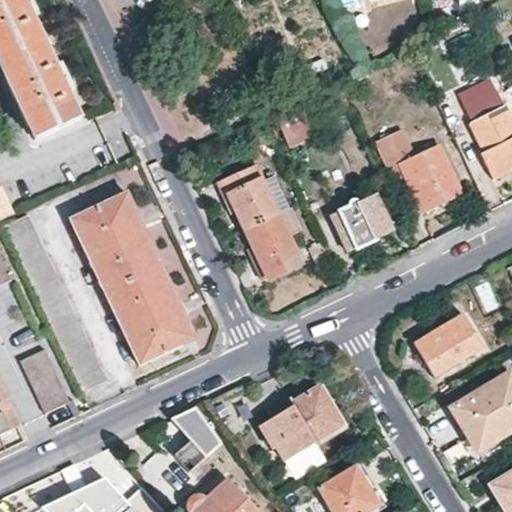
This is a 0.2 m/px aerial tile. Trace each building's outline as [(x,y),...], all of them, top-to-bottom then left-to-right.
[(34,10),(28,0),(0,0),(0,64),(17,101),(36,139),(60,128),(81,118),(66,88),(70,86),(64,74),(60,75),(31,12),(34,10)] [(330,97),(326,99),(333,120),(355,110),(346,88),(336,93),(330,97)] [(511,119),(498,91),(466,107),(473,121),(470,122),(487,157),(484,160),(493,180),(510,171),(511,170),(511,119)] [(290,146),(316,134),(303,111),(279,123),(290,146)] [(267,123),(265,117),(247,126),(257,146),(274,138),(267,123)] [(438,146),(418,156),(405,129),(378,142),(390,168),(400,163),(423,213),(443,204),(461,195),(438,146)] [(278,215),(262,183),(254,165),(218,182),(222,192),(225,199),(230,197),(237,212),(245,230),(278,215)] [(262,183),(278,215),(288,210),(273,178),(262,183)] [(0,221),(14,215),(1,187),(0,187),(0,221)] [(182,308),(140,219),(127,193),(71,220),(119,319),(141,366),(197,339),(182,308)] [(393,229),(377,195),(333,216),(346,245),(348,250),(356,246),(358,249),(366,245),(365,242),(393,229)] [(231,215),(237,212),(230,197),(225,199),(231,215)] [(288,210),(278,215),(288,237),(300,232),(289,209),(288,210)] [(107,382),(77,319),(28,215),(3,227),(83,393),(107,382)] [(288,237),(278,215),(245,230),(253,246),(262,263),(256,265),(259,272),(264,281),(301,264),(296,255),(288,237)] [(249,249),(256,265),(262,263),(253,246),(249,249)] [(0,286),(12,281),(0,255),(0,286)] [(483,346),(464,315),(414,345),(426,364),(433,377),(483,346)] [(68,403),(44,351),(19,362),(43,414),(66,404),(68,403)] [(479,453),(511,432),(511,373),(511,372),(452,409),(470,438),(479,453)] [(292,403),(316,443),(344,426),(326,397),(319,386),(292,403)] [(292,403),(290,399),(278,406),(277,407),(282,414),(271,420),(260,427),(274,449),(276,448),(286,461),(316,443),(292,403)] [(267,412),(271,420),(282,414),(277,407),(272,410),(267,412)] [(194,408),(175,417),(192,440),(174,453),(188,471),(223,446),(194,408)] [(0,453),(4,452),(0,443),(0,435),(9,432),(0,413),(0,412),(0,453)] [(365,481),(369,478),(360,465),(318,489),(332,511),(372,511),(380,507),(370,489),(365,481)] [(511,511),(511,474),(492,486),(500,500),(507,511),(511,511)] [(144,511),(110,477),(74,511),(73,511),(144,511)] [(371,483),(369,478),(365,481),(370,489),(374,487),(371,483)] [(257,511),(229,482),(210,500),(207,497),(199,495),(194,497),(192,498),(188,506),(189,511),(257,511)]
